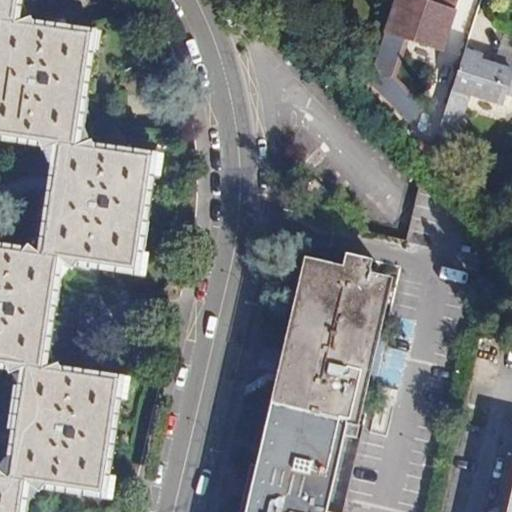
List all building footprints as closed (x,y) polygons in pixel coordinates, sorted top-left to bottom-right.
[(7,18),(9,0),(0,0),(0,132),(54,141),(44,202),(37,251),(0,244),(0,361),(18,364),(6,442),(1,474),(0,473),(0,511),(10,511),(16,478),(94,491),(112,378),(34,365),(53,256),(129,268),(148,154),(70,142),(89,31),(7,18)] [(441,52),(458,0),(393,0),(383,31),(441,52)] [(466,42),(439,125),(455,130),(469,86),(503,97),(506,85),(511,87),(511,52),(494,47),(492,56),(482,53),(484,48),(466,42)] [(393,71),(375,65),(370,80),(417,128),(423,111),(391,80),(393,71)] [(342,208),(319,183),(308,194),(330,219),(342,208)] [(357,424),(390,280),(368,275),(371,260),(347,254),(344,269),(306,261),(248,511),(327,511),(345,435),(358,438),(361,426),(357,424)] [(511,511),(511,454),(499,511),(511,511)]
